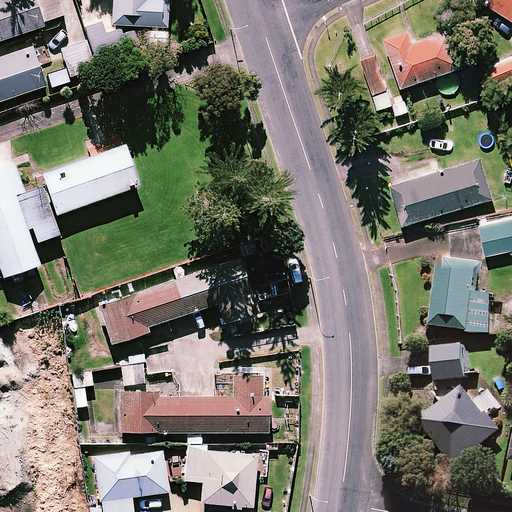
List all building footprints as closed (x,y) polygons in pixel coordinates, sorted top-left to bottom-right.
[(0,0),(0,38),(46,23),(45,19),(38,0),(0,0)] [(38,0),(45,19),(65,13),(60,0),(38,0)] [(113,0),(112,22),(167,25),(168,0),(113,0)] [(511,0),(481,0),(511,19),(511,0)] [(131,49),(122,25),(106,31),(102,20),(86,25),(99,61),(131,49)] [(465,64),(452,27),(411,41),(407,30),(383,38),(400,86),(465,64)] [(98,69),(87,38),(61,46),(71,77),(98,69)] [(0,99),(47,83),(33,43),(0,54),(0,99)] [(387,88),(376,53),(360,57),(371,93),(387,88)] [(511,76),(511,55),(488,66),(495,83),(511,76)] [(57,212),(141,182),(126,140),(43,170),(47,181),(53,199),(57,212)] [(50,200),(53,199),(47,181),(26,189),(15,158),(0,163),(0,263),(4,275),(41,262),(29,227),(33,225),(38,240),(61,232),(50,200)] [(489,197),(478,158),(391,184),(403,223),(489,197)] [(511,248),(511,215),(478,221),(484,254),(511,248)] [(480,259),(442,254),(433,327),(490,334),(494,295),(476,293),(480,259)] [(218,301),(224,321),(254,311),(247,292),(253,290),(241,255),(98,302),(112,342),(151,329),(149,324),(218,301)] [(469,379),(466,346),(435,348),(437,382),(469,379)] [(16,356),(0,360),(0,402),(30,393),(16,356)] [(143,363),(118,366),(120,386),(145,382),(143,363)] [(269,430),(269,394),(264,394),(264,372),(233,372),(233,393),(160,393),(160,388),(120,388),(120,429),(269,430)] [(451,396),(446,390),(433,400),(438,407),(421,420),(457,467),(502,432),(489,415),(499,408),(486,391),(475,400),(464,387),(451,396)] [(0,483),(23,466),(0,436),(0,483)] [(256,453),(187,448),(184,479),(201,480),(200,502),(252,506),(256,453)] [(164,493),(165,452),(96,451),(95,511),(132,511),(132,493),(164,493)]
